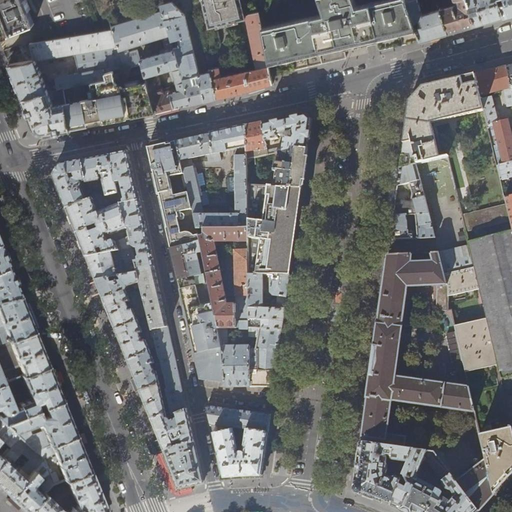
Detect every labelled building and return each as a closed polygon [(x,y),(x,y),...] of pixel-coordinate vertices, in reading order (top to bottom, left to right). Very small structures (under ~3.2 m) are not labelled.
[(0,0),(0,7),(10,33),(35,23),(25,0),(0,0)] [(201,0),(208,28),(245,19),(240,0),(201,0)] [(324,14),(262,28),(270,69),(271,75),(314,65),(346,58),(345,51),(351,50),(374,45),(378,44),(380,50),(410,43),(420,41),(418,34),(407,0),(384,0),(364,5),(357,6),(354,0),(320,0),(323,8),(324,14)] [(407,0),(418,34),(420,41),(443,35),(448,33),(440,9),(422,15),(417,0),(407,0)] [(453,0),(454,1),(456,2),(457,5),(440,9),(448,33),(464,29),(475,26),(466,0),(453,0)] [(504,17),(500,6),(505,4),(504,0),(466,0),(475,26),(480,24),(488,22),(504,17)] [(511,0),(504,0),(505,4),(500,6),(504,17),(511,14),(511,0)] [(185,15),(172,2),(160,5),(162,11),(191,104),(206,101),(199,74),(198,70),(185,15)] [(145,76),(155,113),(174,108),(181,107),(191,104),(162,11),(137,18),(136,13),(110,20),(113,29),(118,45),(124,65),(125,67),(141,62),(143,70),(145,76)] [(273,83),(271,75),(270,69),(262,28),(258,12),(249,14),(246,15),(257,69),(222,77),(219,67),(217,67),(217,66),(216,67),(216,68),(213,68),(213,67),(212,67),(212,68),(210,69),(209,68),(208,68),(209,72),(216,99),(227,96),(273,83)] [(124,65),(118,45),(113,29),(31,43),(35,60),(9,64),(14,78),(23,98),(62,89),(105,79),(104,72),(124,65)] [(105,79),(62,89),(70,129),(79,127),(87,126),(95,124),(136,116),(155,113),(145,76),(143,70),(127,74),(125,67),(124,65),(104,72),(105,79)] [(475,74),(485,110),(500,174),(501,179),(511,176),(511,136),(508,119),(498,121),(492,96),(487,97),(486,94),(504,89),(508,106),(511,105),(511,86),(506,66),(491,70),(475,74)] [(204,73),(199,74),(206,101),(211,100),(216,99),(209,72),(204,73)] [(441,158),(432,123),(485,110),(475,74),(454,79),(426,86),(422,86),(422,87),(409,101),(407,117),(404,144),(411,142),(417,164),(441,158)] [(45,134),(70,129),(62,89),(23,98),(31,119),(34,128),(45,134)] [(263,122),(247,126),(247,152),(268,149),(266,142),(279,139),(279,136),(285,135),(285,138),(284,146),(268,150),(269,154),(276,153),(290,150),(291,146),(308,149),(310,131),(312,119),(306,114),(286,119),(263,124),(263,122)] [(208,134),(196,136),(177,140),(184,174),(189,192),(193,209),(197,227),(244,228),(244,222),(248,222),(247,183),(247,164),(247,158),(247,152),(247,126),(246,125),(227,129),(208,133),(208,134)] [(174,195),(170,177),(184,174),(177,140),(162,144),(147,147),(152,168),(166,227),(170,247),(200,240),(199,234),(193,236),(190,234),(189,233),(184,232),(181,232),(177,217),(179,217),(178,213),(181,212),(193,209),(189,192),(174,195)] [(411,142),(404,144),(402,152),(400,168),(417,164),(411,142)] [(306,162),(308,149),(291,146),(290,150),(276,153),(279,157),(278,162),(276,162),(275,171),(277,171),(275,186),(302,188),(306,162)] [(120,152),(109,155),(111,166),(112,166),(117,189),(123,190),(125,199),(124,199),(124,200),(124,202),(121,203),(124,216),(127,228),(129,236),(131,244),(133,246),(134,247),(136,248),(137,248),(139,256),(138,256),(138,257),(138,260),(135,260),(138,271),(154,267),(151,251),(145,226),(136,185),(128,151),(120,152)] [(101,156),(82,160),(86,181),(87,183),(88,187),(98,185),(97,181),(99,181),(100,179),(99,174),(102,174),(103,178),(102,180),(105,192),(92,196),(93,199),(118,192),(117,189),(112,166),(111,166),(109,155),(101,156)] [(86,181),(82,160),(66,164),(65,164),(60,165),(54,176),(59,190),(67,209),(87,201),(86,197),(88,197),(84,187),(82,188),(82,182),(86,181)] [(417,164),(400,168),(397,194),(394,215),(406,215),(414,214),(414,211),(410,211),(407,196),(413,196),(417,214),(429,213),(417,164)] [(275,186),(247,183),(248,222),(248,228),(248,241),(248,245),(248,275),(263,275),(270,275),(290,275),(293,254),(300,204),(302,188),(275,186)] [(111,235),(127,228),(124,216),(121,203),(118,192),(93,199),(87,201),(67,209),(73,224),(82,246),(86,257),(100,254),(98,249),(102,247),(104,253),(132,247),(131,244),(129,236),(116,241),(116,240),(113,240),(109,241),(108,238),(106,238),(105,235),(110,233),(111,235)] [(507,206),(463,216),(466,231),(510,220),(507,206)] [(429,213),(417,214),(416,214),(417,232),(409,232),(409,230),(406,230),(408,227),(408,220),(406,218),(406,215),(394,215),(392,226),(390,240),(435,237),(429,213)] [(199,234),(200,240),(202,252),(213,303),(222,346),(224,383),(225,387),(237,387),(250,387),(261,387),(274,387),(278,359),(282,330),(249,327),(248,275),(248,245),(235,246),(236,304),(227,305),(214,242),(248,241),(248,228),(244,228),(197,227),(199,234)] [(511,229),(469,242),(470,246),(474,266),(479,288),(486,317),(497,364),(501,378),(511,375),(511,229)] [(202,252),(200,240),(170,247),(174,263),(180,289),(196,285),(205,283),(203,274),(200,275),(196,253),(202,252)] [(3,252),(0,243),(0,269),(9,266),(3,252)] [(474,266),(470,246),(439,254),(444,273),(474,266)] [(132,247),(104,253),(100,254),(86,257),(91,268),(96,281),(122,275),(119,260),(125,259),(129,274),(138,272),(138,271),(135,260),(132,247)] [(480,434),(469,387),(394,377),(400,328),(406,286),(437,285),(436,309),(447,309),(448,295),(448,288),(444,273),(439,254),(439,253),(424,254),(424,263),(409,264),(410,254),(388,255),(385,277),(378,325),(370,386),(362,442),(404,448),(405,442),(405,437),(386,435),(391,399),(467,411),(469,420),(468,420),(476,455),(484,453),(480,434)] [(15,282),(9,266),(0,269),(0,299),(21,295),(15,282)] [(474,266),(444,273),(448,288),(448,295),(479,288),(474,266)] [(154,267),(138,271),(138,272),(142,288),(145,300),(146,304),(149,317),(152,330),(168,327),(161,296),(154,267)] [(138,272),(129,274),(122,275),(96,281),(100,291),(103,299),(128,292),(127,290),(128,289),(128,287),(128,285),(139,283),(140,288),(142,288),(138,272)] [(263,308),(263,275),(248,275),(249,327),(282,330),(286,305),(287,297),(290,275),(270,275),(270,292),(273,296),(278,296),(277,300),(274,300),(270,303),(271,308),(263,308)] [(196,285),(180,289),(184,308),(190,332),(191,338),(198,368),(200,379),(210,380),(224,383),(222,346),(213,303),(201,305),(196,285)] [(128,292),(103,299),(109,313),(116,330),(139,321),(134,309),(131,310),(130,307),(133,306),(128,292)] [(27,310),(21,295),(0,299),(0,320),(1,320),(3,325),(0,326),(0,343),(9,340),(35,330),(27,310)] [(454,325),(455,331),(463,363),(465,372),(497,364),(486,317),(454,325)] [(139,321),(116,330),(122,345),(128,361),(151,352),(147,340),(144,341),(143,339),(145,338),(139,321)] [(168,327),(152,330),(157,349),(163,373),(164,374),(165,382),(167,389),(166,389),(166,391),(172,415),(176,413),(187,409),(180,380),(173,350),(168,327)] [(41,344),(35,330),(9,340),(23,375),(49,365),(41,344)] [(463,363),(455,331),(445,333),(453,365),(463,363)] [(151,352),(128,361),(133,374),(140,391),(160,384),(157,372),(155,372),(155,370),(157,369),(151,352)] [(54,379),(49,365),(23,375),(22,376),(31,398),(19,403),(20,406),(15,408),(4,382),(0,383),(0,409),(3,413),(0,414),(0,418),(4,423),(38,409),(35,402),(42,399),(45,407),(63,400),(54,379)] [(165,382),(160,384),(140,391),(145,403),(152,420),(166,414),(162,392),(166,391),(166,389),(167,389),(165,382)] [(45,407),(47,413),(41,416),(38,409),(4,423),(21,438),(35,451),(76,433),(68,414),(63,400),(45,407)] [(271,415),(209,405),(206,408),(209,420),(211,426),(224,480),(240,478),(246,477),(262,477),(266,449),(271,415)] [(187,409),(176,413),(178,419),(170,421),(169,420),(168,419),(167,414),(166,414),(152,420),(156,432),(164,452),(179,446),(194,442),(190,424),(187,409)] [(0,418),(0,461),(10,451),(6,448),(0,454),(0,439),(1,439),(11,449),(21,438),(4,423),(0,418)] [(510,427),(480,434),(484,453),(486,461),(494,494),(511,473),(511,426),(511,425),(510,425),(510,427)] [(82,448),(76,433),(35,451),(43,458),(55,454),(56,456),(52,457),(54,461),(57,460),(65,479),(66,478),(90,468),(82,448)] [(21,438),(11,449),(10,451),(0,461),(0,486),(10,496),(25,479),(10,465),(21,453),(28,460),(21,468),(29,475),(44,459),(43,458),(35,451),(21,438)] [(179,446),(164,452),(171,469),(179,488),(191,485),(204,483),(198,458),(194,442),(179,446)] [(409,462),(414,449),(404,448),(362,442),(355,492),(375,498),(391,505),(402,479),(383,472),(384,470),(384,468),(384,467),(383,466),(384,458),(388,456),(392,456),(391,458),(392,460),(409,462)] [(460,480),(435,448),(408,444),(408,442),(405,442),(404,448),(414,449),(434,452),(457,482),(460,480)] [(409,462),(402,479),(391,505),(405,511),(477,511),(479,511),(457,482),(434,452),(414,449),(409,462)] [(54,484),(50,474),(44,459),(29,475),(25,479),(10,496),(20,505),(27,511),(44,493),(52,484),(54,484)] [(494,494),(486,461),(460,480),(457,482),(479,511),(487,501),(494,494)] [(90,468),(66,478),(77,505),(67,511),(65,511),(44,493),(27,511),(107,511),(98,488),(90,468)] [(55,472),(50,474),(54,484),(59,481),(55,472)]
